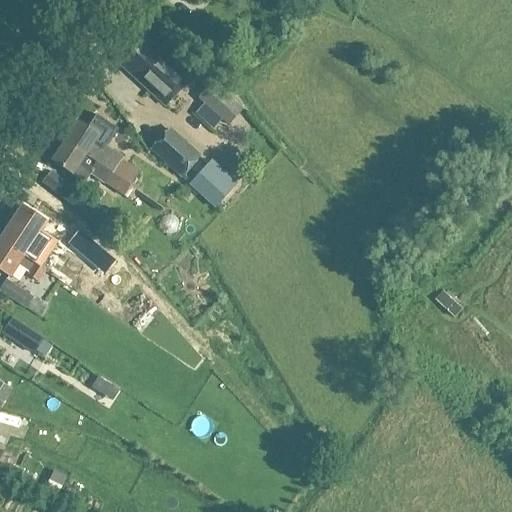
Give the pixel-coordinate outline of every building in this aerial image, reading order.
[(165,105),(188,80),(140,36),(117,61),(165,105)] [(211,81),(197,97),(204,104),(220,119),(227,125),(241,109),(211,81)] [(204,104),(195,113),(211,128),(220,119),(204,104)] [(79,122),(65,142),(86,156),(129,186),(139,171),(121,160),(122,157),(96,140),(99,136),(79,122)] [(150,149),(181,178),(201,156),(170,127),(150,149)] [(86,156),(65,142),(52,162),(72,175),(81,163),(92,171),(91,174),(123,196),(129,186),(86,156)] [(51,170),(41,183),(68,203),(77,191),(51,170)] [(12,221),(0,239),(0,241),(23,257),(39,268),(56,242),(40,232),(46,223),(21,207),(12,221)] [(85,274),(100,249),(75,234),(60,259),(85,274)] [(0,241),(0,270),(10,277),(18,267),(28,273),(26,276),(38,283),(45,272),(39,268),(23,257),(0,241)] [(32,297),(6,280),(0,288),(0,290),(25,307),(32,297)] [(442,292),(435,300),(454,318),(461,310),(442,292)] [(43,338),(12,318),(1,334),(33,354),(43,338)] [(0,406),(10,391),(0,383),(0,406)] [(3,419),(0,429),(18,435),(22,425),(3,419)] [(8,467),(4,477),(27,485),(31,476),(8,467)] [(47,483),(43,493),(58,499),(62,490),(47,483)]
